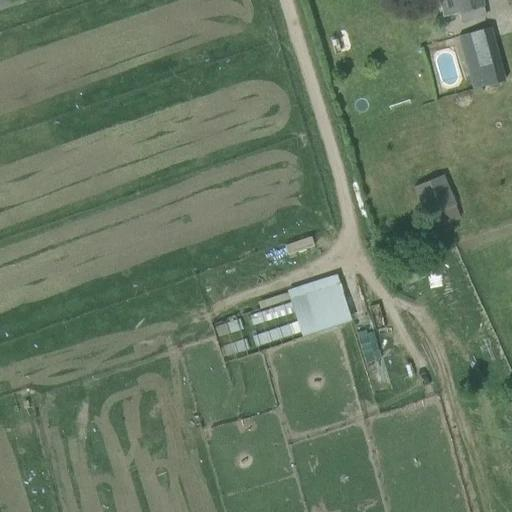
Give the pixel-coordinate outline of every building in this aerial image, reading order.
[(455,0),(459,13),(484,6),(482,0),(455,0)] [(491,27),(457,37),(462,57),(467,74),(472,90),(483,87),(506,81),(505,77),(501,63),(491,27)] [(443,176),(415,189),(426,216),(455,204),(443,176)] [(420,270),(395,278),(398,287),(423,278),(420,270)] [(298,335),(349,320),(336,274),(285,288),(298,335)]
